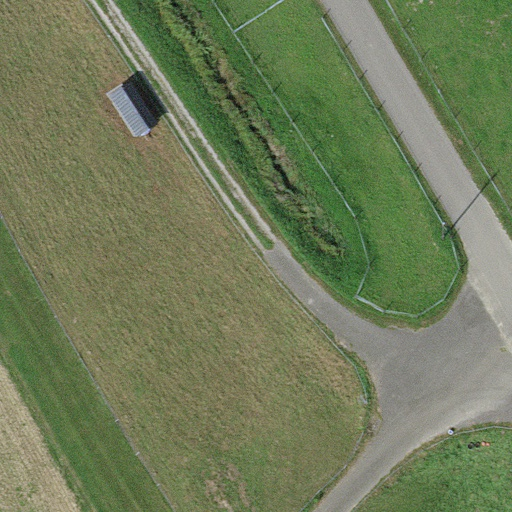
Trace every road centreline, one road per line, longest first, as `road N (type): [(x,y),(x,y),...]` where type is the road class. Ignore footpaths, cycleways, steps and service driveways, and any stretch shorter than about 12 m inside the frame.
road 1 (track): [(99,0),(272,252),(358,335),(456,376)]
road 2 (track): [(333,511),(456,376),(511,343)]
